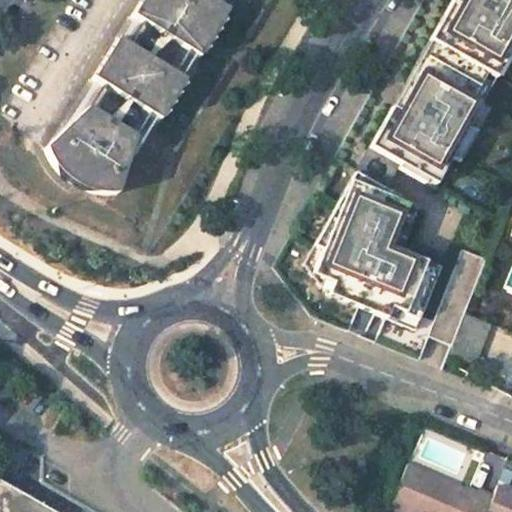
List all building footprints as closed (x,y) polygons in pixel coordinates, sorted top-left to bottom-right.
[(224,10),(207,0),(139,0),(129,18),(196,58),(224,10)] [(511,0),(450,0),(368,146),(426,178),(442,150),(451,155),(459,159),(489,108),(480,102),(471,97),(500,47),(508,52),(511,54),(511,0)] [(129,18),(116,40),(183,80),(196,58),(129,18)] [(183,80),(116,40),(91,82),(157,123),(183,80)] [(508,52),(500,47),(471,97),(480,102),(508,52)] [(139,144),(87,109),(42,150),(46,160),(47,161),(51,168),(55,174),(62,180),(76,189),(87,194),(97,196),(109,195),(139,144)] [(451,155),(442,150),(426,178),(435,183),(451,155)] [(409,203),(353,171),(302,261),(330,298),(413,333),(439,270),(408,258),(390,250),(409,203)] [(418,208),(409,203),(390,250),(408,258),(411,252),(401,248),(418,208)] [(484,260),(463,252),(427,338),(450,348),(462,315),(484,260)] [(488,326),(462,315),(450,348),(447,354),(472,365),(488,326)] [(449,511),(506,511),(507,509),(511,510),(511,492),(496,485),(493,492),(489,501),(404,466),(395,489),(449,511)] [(53,511),(0,481),(0,511),(53,511)] [(449,511),(395,489),(386,511),(449,511)]
